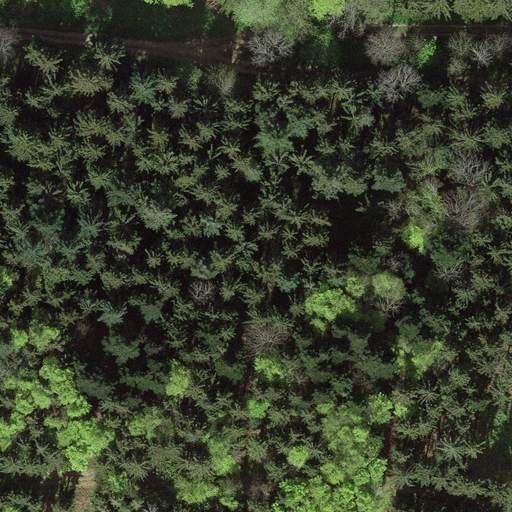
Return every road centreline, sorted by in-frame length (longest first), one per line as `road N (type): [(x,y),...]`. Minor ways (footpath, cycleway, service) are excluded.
road 1 (track): [(0,471),(321,485),(511,510)]
road 2 (track): [(128,43),(250,66),(511,86)]
road 3 (track): [(128,43),(359,29),(511,31)]
road 4 (track): [(0,33),(128,43)]
